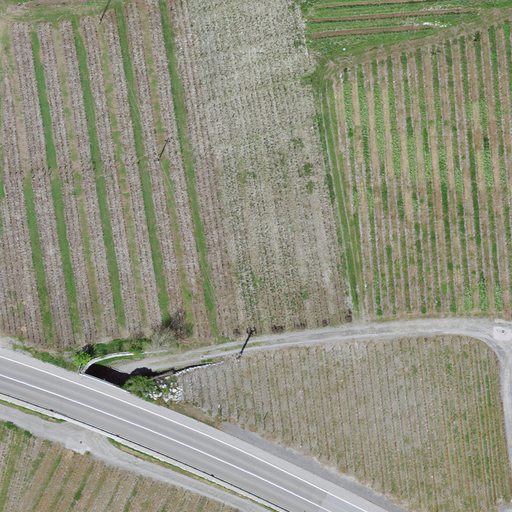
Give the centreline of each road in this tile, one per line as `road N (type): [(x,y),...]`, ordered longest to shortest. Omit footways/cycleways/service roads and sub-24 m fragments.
road 1 (track): [(88,441),(120,383),(159,360),(387,324),(511,330)]
road 2 (tertiary): [(330,511),(0,374)]
road 3 (track): [(0,409),(267,511)]
